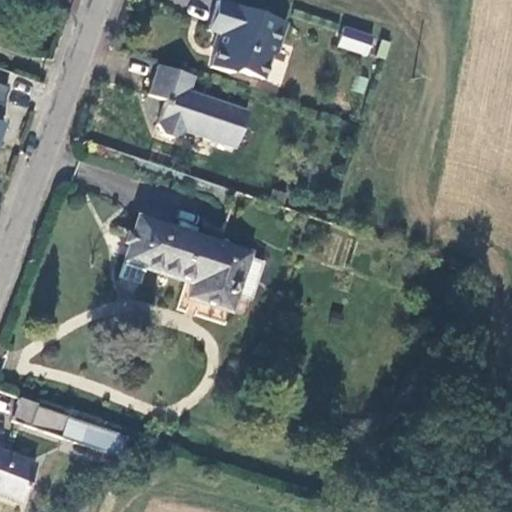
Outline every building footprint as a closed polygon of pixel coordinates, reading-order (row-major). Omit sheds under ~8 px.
[(285,29),(218,3),(206,33),(212,36),(207,49),(213,51),(207,66),(227,74),(237,68),(261,78),(270,57),(276,52),(285,29)] [(364,59),(370,38),(345,29),(337,49),(364,59)] [(377,63),(384,43),(370,38),(364,59),(377,63)] [(189,93),(195,76),(161,63),(152,92),(167,98),(157,127),(159,134),(171,139),(182,138),(184,132),(233,149),(246,113),(189,93)] [(0,149),(13,109),(9,108),(19,76),(0,68),(0,149)] [(248,254),(142,215),(125,259),(148,266),(195,283),(190,300),(227,313),(232,300),(246,259),(248,254)] [(142,283),(148,266),(125,259),(119,274),(142,283)] [(264,265),(246,259),(232,300),(250,306),(264,265)] [(13,427),(77,442),(83,417),(19,402),(13,427)] [(38,460),(0,446),(0,485),(27,494),(38,460)]
